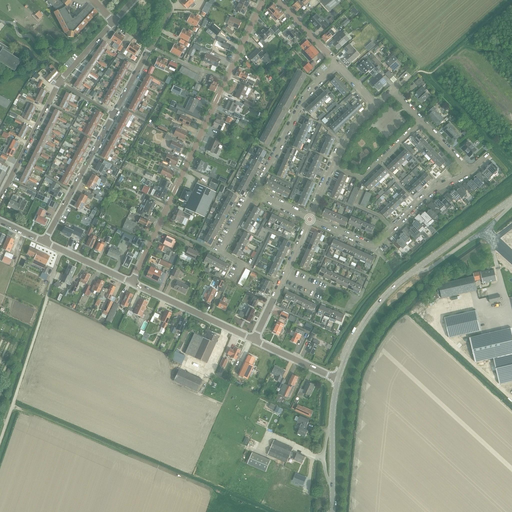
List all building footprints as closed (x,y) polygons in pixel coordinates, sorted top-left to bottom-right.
[(46,0),(52,6),(53,5),(56,8),(55,9),(56,12),(54,13),(53,14),(55,16),(56,16),(60,24),(59,24),(60,27),(62,29),(63,29),(65,33),(66,35),(68,35),(68,37),(70,37),(73,38),(73,36),(74,36),(76,34),(76,35),(79,31),(80,32),(82,30),(84,27),(83,27),(86,23),(87,24),(89,22),(88,21),(92,18),(94,17),(94,16),(97,12),(89,5),(73,22),(74,22),(73,23),(71,23),(70,22),(71,21),(64,8),(66,6),(62,3),(59,0),(46,0)] [(184,0),(181,3),(187,8),(193,2),(195,0),(184,0)] [(244,14),(249,4),(240,0),(235,10),(244,14)] [(305,6),(310,0),(309,0),(303,0),(301,2),(299,0),(297,2),(296,1),(294,3),(294,4),(292,6),(296,11),(301,7),(301,6),(303,4),(305,6)] [(329,11),(341,1),(340,0),(338,0),(338,1),(337,0),(324,0),(322,2),(329,11)] [(453,1),(444,9),(456,22),(465,15),(464,14),(467,12),(467,13),(481,0),(464,0),(458,6),(453,1)] [(278,19),(283,14),(274,4),(267,11),(270,14),(272,12),(278,19)] [(405,10),(397,17),(401,21),(409,14),(405,10)] [(409,14),(401,21),(405,25),(412,18),(409,14)] [(199,19),(200,17),(197,15),(195,17),(191,15),(187,21),(196,26),(199,20),(199,19)] [(324,29),(329,25),(326,22),(324,23),(317,15),(311,21),(318,29),(321,26),(324,29)] [(237,29),(241,22),(231,17),(227,24),(229,25),(228,27),(225,29),(231,35),(233,33),(230,30),(232,26),(237,29)] [(412,18),(405,25),(409,29),(416,22),(412,18)] [(347,19),(342,24),(345,28),(350,22),(347,19)] [(416,22),(409,29),(412,33),(420,26),(416,22)] [(213,25),(209,30),(217,36),(221,31),(213,25)] [(420,26),(412,33),(416,36),(423,30),(420,26)] [(272,35),(275,33),(270,28),(268,30),(266,28),(258,35),(264,41),(271,34),(272,35)] [(324,36),(321,38),(326,43),(335,34),(331,29),(326,33),(325,32),(323,34),(324,36)] [(191,34),(192,32),(188,30),(187,33),(183,30),(179,37),(188,41),(191,35),(191,34)] [(294,43),(300,38),(293,30),(290,33),(288,30),(283,35),(286,37),(287,36),(294,43)] [(339,49),(350,39),(344,34),(345,33),(343,30),(338,36),(340,38),(333,44),(339,49)] [(423,30),(416,36),(420,41),(427,34),(423,30)] [(117,49),(119,45),(123,39),(123,38),(124,36),(121,34),(120,36),(115,33),(111,40),(115,42),(112,47),(117,49)] [(427,34),(420,41),(423,45),(430,38),(427,34)] [(218,37),(216,41),(223,44),(221,47),(232,52),(234,47),(226,44),(227,41),(218,37)] [(430,38),(423,45),(427,49),(434,42),(430,38)] [(99,47),(104,50),(108,45),(103,41),(99,47)] [(306,41),(300,47),(312,60),(318,53),(306,41)] [(0,62),(1,63),(14,71),(21,61),(12,55),(14,52),(0,42),(0,62)] [(138,49),(140,47),(137,44),(135,47),(131,44),(126,50),(135,55),(139,49),(138,49)] [(351,63),(359,55),(349,44),(344,49),(346,52),(347,51),(349,53),(345,57),(351,63)] [(171,52),(179,56),(183,50),(182,49),(184,47),(180,45),(179,48),(174,45),(171,52)] [(196,45),(195,49),(206,54),(207,53),(208,50),(196,45)] [(104,50),(99,47),(96,53),(101,56),(104,50)] [(254,64),(263,55),(258,49),(248,58),(254,64)] [(92,58),(97,62),(100,57),(103,60),(106,61),(107,60),(101,56),(96,53),(92,58)] [(220,59),(207,53),(206,54),(203,62),(212,65),(210,70),(215,72),(217,67),(220,59)] [(268,63),(272,60),(266,53),(262,56),(268,63)] [(394,71),(402,64),(394,56),(386,63),(394,71)] [(88,64),(93,67),(97,62),(92,58),(88,64)] [(124,62),(122,67),(119,65),(120,62),(115,59),(113,62),(116,64),(127,70),(130,65),(124,62)] [(166,63),(167,61),(164,59),(163,62),(158,59),(155,66),(163,70),(167,63),(166,63)] [(362,62),(358,66),(365,74),(369,70),(371,72),(375,68),(367,60),(363,64),(362,62)] [(304,67),(303,68),(307,73),(309,72),(313,68),(308,63),(304,67)] [(88,64),(84,69),(89,73),(91,74),(92,72),(93,71),(91,70),(93,67),(88,64)] [(119,72),(124,75),(127,70),(116,64),(115,66),(117,68),(118,67),(120,69),(119,72)] [(50,74),(54,79),(59,74),(54,69),(50,74)] [(81,75),(86,78),(89,73),(84,69),(81,75)] [(106,72),(121,80),(124,75),(119,72),(117,74),(114,73),(108,69),(106,72)] [(237,71),(234,76),(242,79),(241,82),(242,82),(246,84),(249,85),(250,86),(253,87),(255,81),(248,78),(248,79),(247,78),(248,76),(247,76),(248,74),(246,73),(243,71),(242,73),(240,72),(240,71),(238,69),(237,71)] [(379,74),(371,81),(372,82),(373,81),(376,85),(375,85),(379,90),(387,82),(383,78),(386,75),(385,74),(380,69),(377,71),(379,74)] [(279,76),(278,78),(280,80),(282,79),(288,73),(286,70),(283,73),(279,76)] [(306,76),(306,75),(298,71),(260,141),(268,146),(270,142),(269,141),(271,139),(272,139),(274,135),(273,135),(274,132),(275,133),(277,129),(276,128),(278,126),(279,126),(281,122),(280,122),(281,119),(282,119),(284,116),(283,115),(285,112),(286,113),(284,111),(286,107),(288,109),(290,105),(289,104),(291,101),(292,102),(294,98),(293,98),(294,95),(295,96),(297,92),(296,91),(298,88),(299,89),(301,85),(300,84),(301,82),(302,82),(304,78),(303,78),(305,75),(306,76)] [(393,76),(389,71),(385,74),(386,75),(390,79),(393,76)] [(113,82),(119,86),(121,80),(106,72),(104,75),(104,76),(106,74),(112,78),(111,79),(114,80),(113,82)] [(54,79),(50,74),(45,80),(50,84),(54,79)] [(77,80),(82,84),(86,78),(81,75),(77,80)] [(160,83),(153,79),(146,75),(143,81),(150,84),(152,81),(159,85),(160,83)] [(214,92),(219,80),(210,76),(208,81),(212,83),(209,90),(214,92)] [(335,87),(340,82),(336,77),(331,82),(335,87)] [(419,79),(415,83),(418,87),(420,89),(423,87),(425,85),(423,82),(419,79)] [(82,84),(77,80),(73,86),(78,90),(82,84)] [(140,87),(147,90),(150,84),(143,81),(140,87)] [(110,88),(116,91),(119,86),(113,82),(110,88)] [(241,84),(235,97),(242,101),(246,92),(248,93),(250,89),(248,88),(249,86),(250,86),(249,85),(246,84),(242,82),(241,85),(241,84)] [(340,82),(335,87),(339,91),(345,86),(340,82)] [(345,86),(339,91),(343,96),(349,91),(345,86)] [(137,92),(144,96),(147,90),(140,87),(137,92)] [(416,94),(414,95),(419,100),(422,103),(429,97),(425,92),(426,90),(423,87),(420,89),(416,93),(416,94)] [(107,93),(113,96),(116,91),(110,88),(107,93)] [(38,95),(44,98),(47,92),(41,89),(38,95)] [(99,95),(110,101),(113,96),(107,93),(106,95),(103,94),(103,93),(97,90),(96,93),(99,94),(99,95)] [(19,94),(18,94),(21,96),(26,98),(33,102),(35,99),(23,94),(20,92),(19,94)] [(134,98),(140,101),(144,96),(137,92),(134,98)] [(319,96),(324,102),(329,97),(324,92),(319,96)] [(44,98),(38,95),(34,93),(33,96),(37,98),(35,101),(41,104),(44,98)] [(63,100),(68,103),(69,104),(69,105),(76,108),(77,105),(70,102),(71,102),(69,101),(72,96),(66,93),(63,100)] [(21,96),(18,94),(16,99),(24,103),(26,98),(21,96)] [(110,101),(99,95),(98,97),(100,98),(103,100),(102,103),(107,106),(110,101)] [(0,105),(5,108),(9,101),(0,96),(0,105)] [(315,100),(320,106),(324,102),(319,96),(315,100)] [(131,103),(137,107),(140,101),(134,98),(131,103)] [(192,113),(198,101),(191,98),(185,109),(192,113)] [(68,103),(63,100),(59,107),(65,110),(68,112),(69,109),(66,108),(68,103)] [(320,106),(315,100),(310,105),(315,110),(320,106)] [(234,114),(238,105),(228,101),(224,109),(234,114)] [(245,101),(243,104),(250,107),(253,109),(254,106),(251,104),(252,103),(245,101)] [(353,106),(358,111),(362,107),(357,102),(353,106)] [(137,107),(131,103),(128,109),(134,113),(137,107)] [(27,112),(33,115),(36,107),(29,104),(28,106),(30,106),(27,112)] [(315,110),(310,105),(306,109),(311,114),(315,110)] [(348,110),(353,116),(358,111),(353,106),(348,110)] [(438,126),(444,120),(435,110),(435,109),(433,107),(428,112),(430,114),(429,115),(438,126)] [(58,119),(61,112),(55,110),(52,116),(66,123),(67,121),(60,118),(59,119),(58,119)] [(178,122),(188,127),(191,120),(185,117),(186,114),(178,110),(176,114),(181,116),(179,119),(178,118),(177,118),(176,120),(176,121),(178,122)] [(353,116),(348,110),(344,114),(349,120),(353,116)] [(96,111),(93,117),(99,120),(103,114),(96,111)] [(122,117),(129,121),(132,115),(125,111),(122,117)] [(33,115),(27,112),(24,119),(29,122),(33,115)] [(349,120),(344,114),(339,118),(344,124),(349,120)] [(224,122),(221,120),(220,120),(222,117),(217,115),(212,127),(220,131),(222,127),(224,122)] [(49,122),(55,125),(57,120),(66,124),(66,123),(52,116),(49,122)] [(227,116),(225,123),(230,125),(230,124),(233,125),(234,121),(232,120),(233,119),(227,116)] [(96,126),(99,120),(93,117),(90,122),(96,126)] [(129,121),(122,117),(119,123),(126,126),(129,121)] [(303,123),(310,126),(313,121),(306,118),(303,123)] [(344,124),(339,118),(334,123),(339,128),(344,124)] [(46,128),(52,131),(55,125),(49,122),(46,128)] [(82,122),(81,124),(87,128),(93,131),(96,126),(90,122),(89,125),(86,123),(86,124),(82,122)] [(122,132),(123,132),(124,129),(131,132),(132,130),(126,126),(119,123),(116,129),(122,132)] [(301,129),(307,132),(310,126),(303,123),(301,129)] [(339,128),(334,123),(330,127),(335,132),(339,128)] [(21,131),(26,133),(29,127),(24,124),(21,131)] [(173,127),(170,134),(173,135),(184,140),(187,133),(181,130),(182,127),(175,124),(173,127)] [(454,142),(460,137),(450,127),(451,126),(449,124),(444,128),(446,131),(444,132),(454,142)] [(46,128),(43,134),(49,137),(49,136),(51,137),(52,134),(50,134),(52,131),(46,128)] [(90,137),(93,131),(87,128),(84,134),(90,137)] [(26,133),(21,131),(17,129),(15,131),(19,133),(18,137),(23,139),(26,133)] [(113,134),(119,138),(121,134),(127,138),(129,135),(123,132),(122,132),(116,129),(113,134)] [(298,135),(305,138),(307,132),(301,129),(298,135)] [(40,140),(46,143),(49,137),(43,134),(40,140)] [(110,140),(116,143),(119,138),(113,134),(110,140)] [(169,148),(179,153),(182,146),(176,143),(177,140),(166,135),(164,139),(171,143),(169,148)] [(298,135),(295,141),(302,144),(304,141),(307,142),(308,139),(305,138),(298,135)] [(419,135),(412,142),(416,147),(418,145),(424,139),(419,135)] [(325,142),(332,145),(334,139),(327,136),(325,142)] [(88,146),(91,141),(84,137),(81,143),(88,146)] [(219,148),(216,147),(218,143),(224,146),(227,147),(229,144),(225,142),(216,138),(215,141),(211,140),(207,150),(214,153),(213,153),(216,155),(219,148)] [(10,147),(15,150),(19,143),(11,139),(10,141),(12,142),(10,147)] [(424,139),(418,145),(422,150),(428,144),(424,139)] [(37,146),(43,149),(46,143),(40,140),(37,146)] [(107,145),(113,149),(116,143),(110,140),(107,145)] [(302,144),(295,141),(293,146),(300,149),(302,144)] [(332,145),(325,142),(322,147),(329,151),(332,145)] [(461,149),(466,154),(469,157),(477,150),(468,142),(462,148),(461,149)] [(84,152),(88,146),(81,143),(78,148),(84,152)] [(15,150),(10,147),(7,146),(3,144),(2,146),(5,147),(3,153),(11,157),(15,150)] [(422,150),(420,152),(422,154),(424,152),(427,154),(433,149),(428,144),(422,150)] [(113,149),(107,145),(104,151),(110,154),(113,149)] [(34,152),(40,155),(43,149),(37,146),(34,152)] [(287,153),(294,156),(296,150),(289,147),(287,153)] [(329,151),(322,147),(320,153),(327,156),(329,151)] [(81,158),(84,152),(78,148),(75,154),(81,158)] [(263,158),(266,152),(259,148),(256,154),(263,158)] [(433,149),(427,154),(431,159),(437,153),(433,149)] [(173,153),(166,150),(164,153),(168,154),(165,161),(175,166),(178,159),(172,156),(173,153)] [(405,150),(401,154),(406,160),(408,162),(410,160),(408,158),(411,156),(405,150)] [(107,160),(109,157),(115,160),(117,158),(110,154),(104,151),(101,157),(107,160)] [(31,158),(37,161),(40,155),(34,152),(31,158)] [(252,152),(251,154),(255,157),(253,159),(260,163),(263,158),(256,154),(252,152)] [(294,156),(287,153),(284,159),(291,162),(294,156)] [(437,153),(431,159),(440,168),(446,163),(437,153)] [(78,163),(81,158),(75,154),(72,160),(78,163)] [(313,160),(320,163),(323,157),(316,154),(313,160)] [(396,159),(402,164),(406,160),(401,154),(396,159)] [(28,164),(34,167),(37,161),(31,158),(28,164)] [(208,164),(197,159),(192,168),(201,172),(202,170),(205,171),(208,164)] [(257,168),(260,163),(253,159),(250,165),(257,168)] [(284,159),(282,164),(289,167),(290,164),(291,165),(292,162),(291,162),(284,159)] [(402,164),(396,159),(391,163),(397,169),(402,164)] [(75,169),(78,163),(72,160),(69,165),(75,169)] [(320,163),(313,160),(311,166),(318,169),(320,163)] [(0,183),(6,173),(5,173),(8,166),(0,161),(0,183)] [(99,163),(95,170),(101,173),(104,175),(107,168),(109,169),(111,165),(104,161),(102,164),(99,163)] [(486,169),(493,176),(498,171),(497,171),(497,170),(497,169),(498,169),(491,161),(489,163),(490,165),(489,166),(488,166),(487,166),(487,167),(486,169)] [(161,163),(159,162),(158,164),(160,165),(160,166),(163,167),(160,174),(170,179),(174,172),(167,169),(169,166),(161,163)] [(397,169),(391,163),(387,168),(392,173),(397,169)] [(34,167),(28,164),(25,170),(31,172),(34,167)] [(289,167),(282,164),(279,170),(286,173),(289,167)] [(72,174),(75,169),(69,165),(66,171),(72,174)] [(254,174),(257,168),(250,165),(247,170),(254,174)] [(318,169),(311,166),(308,171),(315,174),(318,169)] [(378,172),(384,178),(388,173),(383,168),(378,172)] [(480,171),(478,174),(484,180),(491,187),(493,185),(488,180),(493,176),(486,169),(484,170),(483,170),(483,171),(482,171),(482,172),(483,172),(482,173),(480,171)] [(29,179),(36,183),(37,181),(30,178),(32,173),(31,172),(25,170),(22,176),(28,178),(29,179)] [(251,179),(254,174),(247,170),(244,176),(251,179)] [(286,173),(279,170),(277,176),(284,179),(286,173)] [(69,180),(72,174),(66,171),(63,177),(69,180)] [(315,174),(308,171),(306,177),(313,180),(315,174)] [(378,172),(373,176),(379,182),(381,184),(385,179),(384,178),(378,172)] [(422,178),(427,183),(432,179),(426,173),(422,178)] [(338,180),(345,183),(348,177),(341,174),(338,180)] [(473,181),(478,187),(480,188),(484,184),(482,182),(484,180),(478,174),(475,176),(477,177),(476,178),(475,178),(474,178),(474,179),(474,180),(473,181)] [(100,179),(92,175),(89,180),(99,186),(100,182),(104,184),(106,179),(101,176),(100,179)] [(28,178),(22,176),(19,182),(25,184),(28,178)] [(248,185),(251,179),(244,176),(242,181),(248,185)] [(379,182),(373,176),(369,181),(375,187),(379,182)] [(66,186),(69,180),(63,177),(60,182),(66,186)] [(159,185),(168,189),(170,183),(158,178),(157,180),(160,182),(159,185)] [(417,182),(423,188),(427,183),(422,178),(417,182)] [(220,182),(212,179),(210,184),(217,188),(220,182)] [(89,180),(86,186),(90,188),(94,190),(92,192),(92,193),(96,195),(97,195),(99,196),(102,192),(100,191),(97,189),(97,188),(99,186),(89,180)] [(185,189),(180,199),(180,200),(182,201),(183,200),(187,202),(187,201),(188,201),(187,203),(185,209),(193,213),(193,212),(204,217),(216,192),(198,180),(192,193),(191,193),(191,192),(185,189)] [(270,190),(273,183),(268,180),(264,187),(270,190)] [(345,183),(338,180),(336,186),(343,189),(345,183)] [(478,187),(473,181),(471,180),(470,181),(469,181),(468,181),(468,182),(468,183),(467,184),(466,182),(463,184),(470,191),(472,189),(474,191),(478,187)] [(246,190),(248,185),(242,181),(239,186),(246,190)] [(305,187),(312,190),(315,184),(308,181),(305,187)] [(375,187),(369,181),(364,185),(370,191),(375,187)] [(52,189),(49,194),(59,199),(63,193),(57,189),(59,185),(54,182),(50,188),(52,189)] [(413,186),(418,192),(423,188),(417,182),(413,186)] [(273,183),(270,190),(276,192),(279,186),(273,183)] [(456,192),(461,197),(463,198),(467,194),(465,192),(467,190),(461,184),(458,186),(460,188),(459,189),(458,188),(457,189),(457,190),(456,192)] [(154,186),(153,189),(155,190),(156,191),(165,195),(168,189),(159,185),(158,187),(154,186)] [(150,188),(144,186),(141,192),(147,195),(150,188)] [(243,195),(246,190),(239,186),(236,192),(243,195)] [(279,186),(276,192),(281,195),(285,188),(279,186)] [(333,191),(340,194),(343,189),(336,186),(333,191)] [(418,192),(413,186),(408,191),(414,196),(418,192)] [(312,190),(305,187),(303,192),(310,195),(312,190)] [(285,188),(281,195),(287,198),(290,191),(285,188)] [(153,189),(150,195),(152,196),(162,201),(165,195),(156,191),(155,190),(153,189)] [(446,195),(452,201),(455,199),(457,201),(461,197),(456,192),(454,190),(453,191),(452,191),(451,191),(451,192),(451,193),(450,194),(449,192),(446,195)] [(340,194),(333,191),(331,197),(338,200),(340,194)] [(399,195),(404,201),(409,197),(404,191),(399,195)] [(300,198),(307,201),(310,195),(303,192),(300,198)] [(82,194),(78,201),(84,204),(87,199),(91,201),(93,197),(90,195),(89,194),(87,193),(85,196),(82,194)] [(234,202),(237,196),(230,193),(227,198),(234,202)] [(394,200),(400,205),(404,201),(399,195),(394,200)] [(441,203),(446,208),(448,209),(452,205),(450,203),(452,201),(446,195),(444,197),(446,199),(444,200),(444,199),(443,199),(442,200),(442,201),(443,201),(441,203)] [(146,203),(145,206),(153,210),(155,204),(150,202),(151,199),(145,196),(142,202),(146,203)] [(231,207),(234,202),(227,198),(224,203),(231,207)] [(307,201),(300,198),(297,204),(304,207),(307,201)] [(10,200),(7,206),(18,211),(19,209),(22,211),(27,202),(23,200),(21,199),(18,204),(10,200)] [(430,204),(440,214),(442,212),(446,208),(441,203),(438,199),(437,201),(436,201),(436,200),(435,200),(435,201),(434,201),(434,202),(435,202),(435,203),(434,204),(432,202),(430,204)] [(390,204),(395,210),(400,205),(394,200),(390,204)] [(81,210),(83,207),(88,210),(90,207),(84,204),(78,201),(75,207),(81,210)] [(228,213),(231,207),(224,203),(221,209),(228,213)] [(385,208),(391,214),(395,210),(390,204),(385,208)] [(440,214),(430,204),(428,206),(431,209),(430,210),(429,210),(428,210),(428,211),(428,212),(427,213),(432,219),(434,220),(440,214)] [(150,216),(153,210),(145,206),(143,209),(140,207),(137,213),(143,216),(145,213),(150,216)] [(251,212),(258,216),(261,210),(254,206),(251,212)] [(176,208),(171,219),(181,224),(184,217),(187,219),(188,219),(189,218),(190,215),(192,216),(193,213),(185,209),(184,212),(176,208)] [(391,214),(385,208),(381,213),(386,218),(391,214)] [(47,220),(42,218),(45,212),(39,209),(36,215),(38,216),(35,221),(41,224),(41,225),(43,226),(44,225),(44,226),(47,220)] [(225,218),(228,213),(221,209),(218,214),(225,218)] [(328,219),(331,212),(326,209),(322,216),(328,219)] [(258,216),(251,212),(248,217),(255,221),(258,216)] [(334,221),(337,214),(331,212),(328,219),(334,221)] [(420,214),(417,217),(427,226),(433,232),(433,233),(434,234),(436,232),(435,230),(431,226),(430,228),(429,226),(430,225),(428,223),(432,219),(427,213),(425,212),(424,213),(423,213),(422,213),(422,214),(422,215),(421,216),(420,214)] [(222,223),(225,218),(218,214),(215,219),(222,223)] [(274,224),(277,217),(272,214),(268,221),(274,224)] [(337,214),(334,221),(340,224),(343,217),(337,214)] [(248,217),(245,223),(252,226),(255,221),(248,217)] [(277,217),(274,224),(280,227),(283,220),(277,217)] [(343,217),(340,224),(346,226),(349,219),(343,217)] [(354,226),(357,219),(351,217),(348,224),(354,226)] [(414,223),(412,224),(414,226),(419,231),(421,233),(425,229),(424,228),(426,226),(427,226),(417,217),(415,219),(416,220),(415,221),(414,221),(413,222),(414,223)] [(140,218),(138,223),(146,226),(144,229),(148,231),(151,223),(140,218)] [(132,231),(135,223),(126,219),(122,227),(132,231)] [(219,229),(222,223),(215,219),(212,225),(219,229)] [(360,229),(363,222),(357,219),(354,226),(360,229)] [(283,220),(280,227),(285,229),(288,222),(283,220)] [(288,222),(285,229),(284,231),(290,234),(291,232),(294,225),(288,222)] [(363,222),(360,229),(366,232),(369,224),(363,222)] [(249,232),(252,226),(245,223),(242,228),(249,232)] [(369,224),(366,232),(372,234),(375,227),(369,224)] [(216,234),(219,229),(212,225),(209,230),(216,234)] [(407,227),(404,229),(410,235),(415,240),(422,234),(421,233),(419,231),(414,226),(412,227),(411,227),(410,227),(410,228),(410,229),(411,229),(410,230),(407,227)] [(65,227),(62,233),(66,235),(66,236),(69,238),(69,237),(70,237),(72,233),(77,236),(80,237),(83,231),(75,227),(73,230),(73,231),(65,227)] [(97,238),(90,235),(93,229),(89,227),(86,235),(90,237),(89,238),(86,245),(92,248),(97,238)] [(399,237),(401,238),(408,245),(412,241),(408,237),(410,235),(404,229),(402,231),(403,233),(403,234),(402,233),(401,233),(401,234),(400,234),(400,235),(401,235),(399,237)] [(213,239),(216,234),(209,230),(206,236),(213,239)] [(244,232),(241,237),(248,241),(251,235),(244,232)] [(313,237),(320,241),(322,235),(315,232),(313,237)] [(124,233),(121,239),(130,243),(133,237),(124,233)] [(138,247),(142,239),(135,236),(132,244),(138,247)] [(172,249),(176,240),(167,236),(163,244),(172,249)] [(213,239),(206,236),(203,241),(204,242),(210,245),(213,239)] [(8,237),(2,249),(10,252),(14,243),(13,243),(14,240),(8,237)] [(245,246),(248,241),(241,237),(238,243),(245,246)] [(310,243),(317,246),(320,241),(313,237),(310,243)] [(408,245),(401,238),(399,240),(398,240),(397,240),(397,241),(398,242),(397,243),(395,241),(393,243),(399,250),(401,248),(403,250),(408,245)] [(279,244),(281,245),(288,249),(291,243),(284,240),(282,243),(280,242),(279,244)] [(337,249),(340,242),(334,240),(331,247),(337,249)] [(100,252),(105,243),(101,242),(100,244),(97,242),(94,249),(95,249),(94,251),(97,252),(98,251),(100,252)] [(343,252),(346,245),(340,242),(337,249),(343,252)] [(248,248),(245,246),(238,243),(235,248),(242,252),(244,249),(247,250),(248,248)] [(308,249),(315,252),(317,246),(310,243),(308,249)] [(170,252),(169,252),(166,250),(167,248),(159,244),(157,249),(165,253),(164,254),(168,256),(170,252)] [(278,251),(285,255),(288,249),(281,245),(278,251)] [(348,255),(352,248),(346,245),(343,252),(348,255)] [(33,260),(46,265),(50,257),(30,248),(27,255),(34,258),(33,260)] [(118,260),(121,253),(110,248),(107,255),(118,260)] [(182,252),(179,258),(185,261),(186,259),(190,261),(191,258),(195,260),(198,252),(188,248),(186,253),(182,252)] [(235,248),(232,254),(239,257),(241,259),(243,255),(243,256),(245,253),(242,252),(235,248)] [(354,257),(358,250),(352,248),(348,255),(354,257)] [(305,255),(312,258),(315,252),(308,249),(305,255)] [(358,250),(354,257),(357,258),(356,260),(359,262),(360,260),(363,253),(358,250)] [(276,257),(283,260),(285,255),(278,251),(276,257)] [(124,263),(123,265),(128,268),(132,258),(129,257),(131,254),(128,252),(123,262),(124,263)] [(6,253),(2,261),(9,265),(12,259),(9,258),(10,255),(6,253)] [(366,262),(369,255),(363,253),(360,260),(366,262)] [(204,261),(209,264),(213,257),(208,254),(204,261)] [(303,260),(310,263),(312,258),(305,255),(303,260)] [(369,255),(366,262),(372,265),(375,258),(369,255)] [(209,264),(215,267),(218,260),(213,257),(209,264)] [(273,262),(280,266),(283,260),(276,257),(273,262)] [(170,270),(172,265),(160,260),(158,264),(170,270)] [(215,267),(220,270),(224,263),(218,260),(215,267)] [(310,263),(303,260),(300,266),(307,269),(310,263)] [(271,268),(278,271),(280,266),(273,262),(271,268)] [(226,273),(229,266),(224,263),(220,270),(226,273)] [(158,281),(162,273),(155,269),(154,268),(155,266),(151,264),(146,276),(151,279),(151,278),(158,281)] [(71,277),(75,269),(69,266),(65,275),(64,274),(61,282),(61,283),(63,284),(64,283),(69,285),(72,278),(71,277)] [(278,271),(271,268),(268,274),(275,277),(278,271)] [(325,278),(328,270),(322,268),(319,275),(325,278)] [(176,278),(179,271),(173,269),(170,275),(176,278)] [(330,280),(334,273),(328,270),(325,278),(330,280)] [(474,277),(439,285),(442,298),(442,299),(477,290),(475,281),(482,280),(483,284),(496,281),(494,270),(481,273),(481,272),(473,273),(474,277)] [(81,275),(79,278),(81,279),(79,282),(85,285),(87,281),(90,275),(83,272),(82,275),(81,275)] [(336,283),(339,276),(334,273),(330,280),(336,283)] [(342,286),(345,278),(339,276),(336,283),(342,286)] [(214,285),(221,288),(223,282),(214,277),(212,281),(216,282),(214,285)] [(348,288),(351,281),(345,278),(342,286),(348,288)] [(104,282),(98,279),(97,282),(95,281),(91,290),(99,293),(104,282)] [(263,279),(260,285),(262,285),(269,289),(272,283),(265,280),(263,279)] [(353,291),(357,284),(351,281),(348,288),(353,291)] [(185,294),(188,287),(177,282),(173,289),(185,294)] [(74,283),(73,285),(71,284),(68,289),(74,292),(78,285),(74,283)] [(251,287),(244,284),(242,289),(247,291),(250,292),(250,291),(249,291),(251,287)] [(259,284),(258,287),(261,288),(260,291),(267,295),(269,289),(262,285),(260,285),(259,284)] [(357,284),(353,291),(359,293),(362,286),(357,284)] [(103,288),(100,295),(102,296),(110,300),(115,287),(111,285),(108,290),(106,288),(106,289),(103,288)] [(206,290),(203,297),(205,297),(204,300),(210,303),(216,290),(210,287),(208,291),(206,290)] [(291,301),(294,294),(288,291),(285,298),(291,301)] [(127,307),(132,295),(126,293),(125,295),(124,295),(122,298),(124,298),(121,303),(122,304),(122,305),(127,307)] [(294,294),(291,301),(294,303),(292,306),(295,307),(296,304),(300,297),(294,294)] [(253,307),(258,298),(253,296),(251,301),(251,302),(249,305),(253,307)] [(225,310),(228,304),(224,302),(226,298),(223,297),(221,301),(220,301),(218,307),(225,310)] [(302,307),(305,300),(300,297),(296,304),(302,307)] [(145,315),(142,314),(147,302),(140,299),(133,313),(141,317),(140,318),(143,319),(145,315)] [(103,310),(104,310),(102,314),(107,315),(108,312),(113,302),(108,300),(103,310)] [(108,324),(118,304),(117,304),(118,301),(115,300),(105,322),(108,324)] [(305,300),(302,307),(308,309),(311,302),(305,300)] [(311,302),(308,309),(313,312),(314,312),(315,313),(317,309),(315,308),(317,305),(311,302)] [(324,316),(327,308),(321,306),(318,313),(324,316)] [(240,312),(238,316),(244,318),(243,319),(249,322),(251,318),(251,319),(253,316),(252,316),(253,314),(255,310),(249,307),(247,311),(246,314),(240,312)] [(327,308),(324,316),(330,318),(333,311),(327,308)] [(445,318),(449,338),(481,330),(476,310),(445,318)] [(172,314),(166,311),(161,321),(164,322),(159,332),(163,334),(168,324),(167,324),(172,314)] [(333,311),(330,318),(336,320),(339,313),(333,311)] [(339,313),(336,320),(342,322),(345,315),(339,313)] [(178,324),(177,327),(180,328),(179,330),(182,332),(187,321),(181,318),(178,324)] [(284,325),(278,322),(276,326),(273,333),(279,335),(280,333),(282,334),(283,333),(284,331),(283,330),(282,329),(284,325)] [(303,329),(310,332),(313,326),(306,323),(303,329)] [(511,329),(511,328),(470,338),(475,362),(494,358),(511,353),(511,329)] [(297,329),(291,341),(296,344),(298,340),(299,340),(301,335),(302,331),(297,329)] [(201,337),(194,334),(185,353),(206,363),(219,336),(209,331),(206,339),(203,337),(202,340),(200,339),(201,337)] [(317,345),(319,342),(314,339),(312,343),(308,352),(313,355),(318,346),(317,345)] [(236,360),(240,351),(234,348),(233,350),(230,349),(227,354),(230,356),(230,357),(236,360)] [(175,351),(171,360),(181,365),(185,356),(178,353),(179,351),(176,349),(175,352),(175,351)] [(511,353),(494,358),(500,385),(511,381),(511,353)] [(253,363),(255,358),(251,357),(250,355),(249,355),(248,355),(247,355),(238,375),(247,379),(253,366),(254,363),(253,363)] [(220,365),(217,372),(221,374),(224,367),(227,361),(223,359),(220,365)] [(275,367),(272,374),(277,376),(275,380),(280,382),(277,387),(281,389),(285,380),(282,379),(285,372),(275,367)] [(196,392),(202,380),(179,369),(179,370),(177,369),(176,371),(178,372),(173,381),(196,392)] [(298,378),(293,375),(288,386),(284,384),(279,394),(287,397),(291,388),(291,387),(292,385),(294,386),(298,378)] [(310,396),(315,385),(308,382),(304,390),(300,388),(297,395),(302,398),(304,393),(310,396)] [(303,407),(300,413),(310,417),(313,411),(303,406),(303,407)] [(306,427),(309,420),(300,416),(297,423),(301,425),(297,433),(305,437),(308,431),(304,429),(306,426),(306,427)] [(302,463),(305,457),(297,454),(291,452),(293,448),(274,440),(268,455),(286,463),(290,455),(295,458),(294,460),(296,461),(295,461),(298,462),(302,463)] [(301,470),(299,476),(307,480),(310,473),(301,470)]
